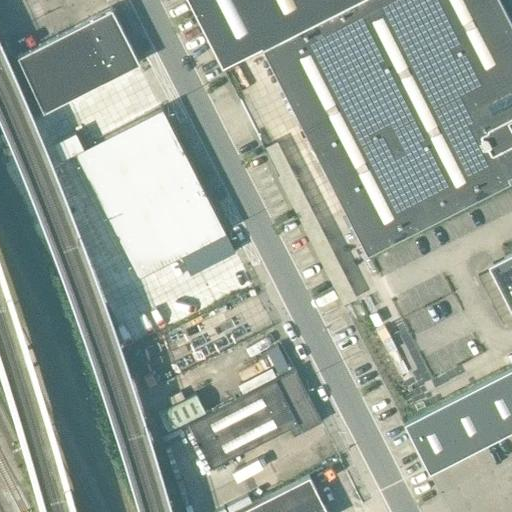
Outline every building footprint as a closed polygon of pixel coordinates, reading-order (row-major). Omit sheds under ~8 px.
[(511,24),(499,0),(187,0),(221,65),(261,45),(366,252),(509,179),(507,175),(510,173),(511,176),(511,24)] [(139,62),(111,7),(17,54),(44,109),(139,62)] [(162,107),(74,151),(137,275),(225,230),(162,107)] [(190,273),(234,250),(226,234),(157,270),(165,285),(189,273),(190,273)] [(511,252),(487,265),(511,314),(511,252)] [(511,511),(511,367),(403,422),(428,472),(511,429),(511,511)] [(295,368),(187,422),(211,468),(288,427),(293,435),(321,420),(295,368)] [(327,511),(308,475),(235,511),(327,511)]
